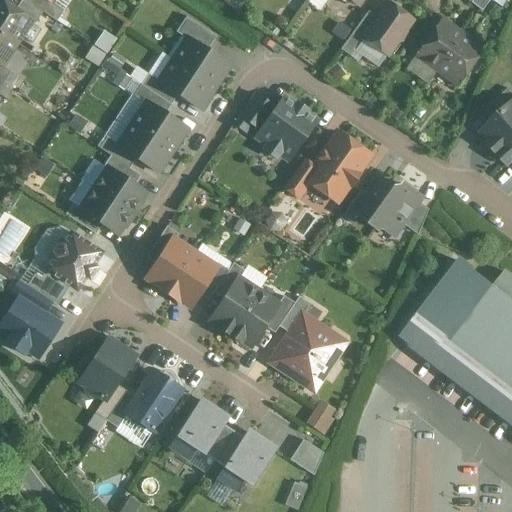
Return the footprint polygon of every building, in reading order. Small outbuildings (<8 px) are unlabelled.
[(15,9),(0,0),(0,32),(16,43),(31,20),(15,9)] [(42,13),(22,0),(21,0),(15,9),(31,20),(35,23),(42,13)] [(63,11),(48,1),(48,2),(44,0),(22,0),(42,13),(56,22),(63,11)] [(473,0),(471,4),(482,12),(490,0),(473,0)] [(377,19),(362,39),(363,40),(386,56),(397,42),(401,41),(406,35),(405,30),(412,21),(388,4),(377,19)] [(368,12),(349,38),(359,46),(363,40),(362,39),(377,19),(368,12)] [(216,37),(186,17),(176,33),(186,40),(187,39),(206,52),(216,37)] [(440,22),(416,56),(437,71),(462,37),(440,22)] [(16,43),(0,32),(0,66),(0,67),(1,66),(16,43)] [(462,37),(437,71),(459,86),(483,52),(462,37)] [(349,38),(340,50),(351,58),(359,46),(349,38)] [(206,52),(187,39),(186,40),(173,61),(214,89),(229,67),(206,52)] [(214,89),(173,61),(159,82),(158,83),(177,95),(200,110),(214,89)] [(0,67),(0,66),(0,80),(3,83),(10,72),(1,66),(0,67)] [(177,95),(158,83),(159,82),(148,75),(141,86),(171,105),(177,95)] [(171,105),(141,86),(134,96),(145,104),(145,103),(164,115),(171,105)] [(484,111),(494,121),(511,104),(511,94),(508,90),(484,111)] [(275,110),(254,95),(234,125),(244,132),(250,124),(260,131),(275,110)] [(295,107),(283,99),(275,110),(260,131),(255,138),(267,147),(264,151),(276,159),(279,155),(288,162),(316,122),(304,113),(306,111),(297,105),(295,107)] [(164,115),(145,103),(145,104),(131,125),(173,152),(187,130),(164,115)] [(499,155),(511,142),(511,104),(494,121),(482,132),(490,142),(489,143),(499,155)] [(173,152),(131,125),(117,145),(117,146),(136,159),(158,174),(173,152)] [(369,157),(337,134),(312,168),(304,180),(309,183),(336,202),(348,186),(349,186),(358,174),(357,173),(369,157)] [(136,159),(117,146),(117,145),(106,138),(99,149),(110,156),(129,169),(136,159)] [(511,142),(499,155),(509,166),(510,165),(511,166),(511,142)] [(129,169),(110,156),(103,167),(106,169),(107,169),(133,186),(140,176),(129,169)] [(303,161),(283,189),(298,200),(309,183),(304,180),(312,168),(303,161)] [(133,186),(107,169),(106,169),(93,189),(131,215),(145,194),(133,186)] [(386,186),(381,182),(370,198),(357,217),(358,217),(375,229),(377,226),(392,236),(401,224),(417,202),(419,198),(411,192),(401,185),(399,188),(392,190),(386,186)] [(131,215),(93,189),(80,209),(79,210),(102,225),(118,236),(131,215)] [(361,191),(342,217),(353,224),(358,217),(357,217),(370,198),(361,191)] [(428,210),(417,202),(401,224),(417,236),(428,210)] [(102,225),(79,210),(80,209),(72,204),(65,215),(95,235),(102,225)] [(166,228),(146,258),(156,265),(172,240),(173,241),(177,235),(166,228)] [(71,234),(64,244),(60,242),(50,258),(53,260),(46,271),(70,287),(77,291),(85,278),(89,280),(96,269),(93,267),(101,254),(71,234)] [(156,265),(147,279),(157,286),(156,287),(168,294),(194,254),(173,241),(172,240),(156,265)] [(194,254),(168,294),(179,302),(180,301),(190,308),(199,295),(216,269),(215,268),(194,254)] [(457,259),(411,319),(511,395),(511,278),(506,274),(495,288),(457,259)] [(216,269),(199,295),(208,302),(213,294),(228,271),(217,264),(215,268),(216,269)] [(228,271),(213,294),(223,301),(237,279),(238,279),(244,271),(233,264),(228,271)] [(41,278),(35,274),(27,286),(50,302),(57,307),(70,287),(46,271),(41,278)] [(223,301),(210,321),(220,327),(218,329),(220,330),(229,335),(228,336),(229,336),(258,293),(238,279),(237,279),(223,301)] [(27,286),(20,282),(11,295),(18,299),(19,298),(42,314),(50,302),(27,286)] [(278,305),(258,293),(229,336),(230,337),(230,336),(238,342),(240,343),(241,341),(251,348),(264,328),(278,306),(278,305)] [(283,297),(278,305),(278,306),(264,328),(274,334),(278,328),(294,304),(283,297)] [(42,314),(19,298),(18,299),(2,325),(3,335),(9,339),(6,344),(22,354),(25,350),(37,358),(53,333),(51,319),(42,314)] [(294,304),(278,328),(289,335),(302,316),(302,317),(310,305),(298,298),(294,304)] [(289,335),(271,363),(313,391),(341,349),(325,338),(328,334),(302,317),(302,316),(289,335)] [(134,357),(108,340),(79,383),(85,387),(86,392),(94,398),(99,397),(99,398),(101,399),(102,398),(104,400),(105,401),(116,385),(134,357)] [(160,377),(153,372),(136,398),(126,414),(126,415),(131,417),(130,422),(143,431),(147,429),(152,432),(180,390),(173,385),(174,384),(161,375),(160,377)] [(116,385),(105,401),(104,400),(94,414),(106,422),(126,392),(116,385)] [(126,392),(106,422),(117,429),(126,415),(126,414),(136,398),(126,392)] [(306,422),(322,433),(337,410),(320,400),(306,422)] [(216,411),(201,401),(170,448),(188,459),(195,449),(204,455),(223,425),(224,424),(212,417),(216,411)] [(223,425),(204,455),(214,462),(233,432),(223,425)] [(233,432),(214,462),(224,468),(244,439),(233,432)] [(468,452),(476,453),(482,447),(482,438),(477,433),(468,432),(462,438),(462,446),(468,452)] [(256,445),(245,438),(244,439),(224,468),(217,479),(235,490),(242,480),(251,486),(274,450),(259,440),(256,445)] [(290,463),(315,473),(325,450),(300,440),(290,463)]
